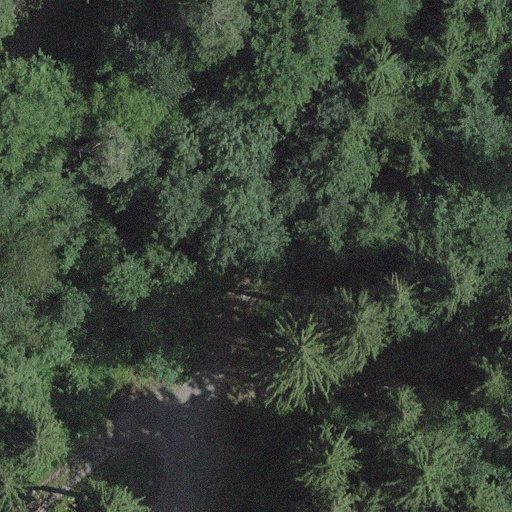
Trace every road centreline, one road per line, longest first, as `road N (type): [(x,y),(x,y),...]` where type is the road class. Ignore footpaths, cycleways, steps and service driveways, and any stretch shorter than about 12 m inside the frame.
road 1 (track): [(156,400),(511,337)]
road 2 (track): [(156,400),(48,511)]
road 3 (track): [(0,116),(63,0)]
